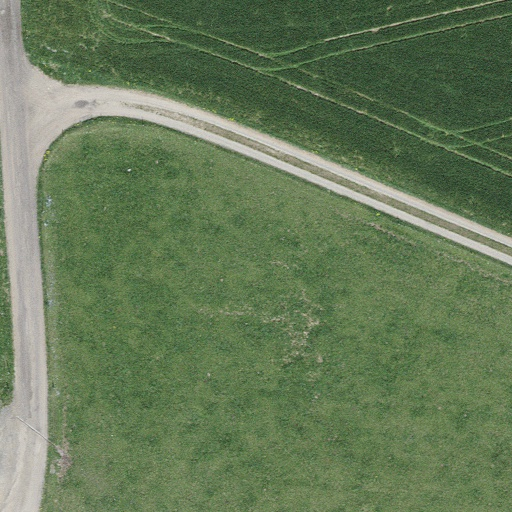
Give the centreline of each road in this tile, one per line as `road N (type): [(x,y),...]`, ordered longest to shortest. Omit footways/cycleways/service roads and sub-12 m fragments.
road 1 (track): [(511,254),(188,118),(105,103),(11,107)]
road 2 (track): [(4,0),(34,387),(14,511)]
